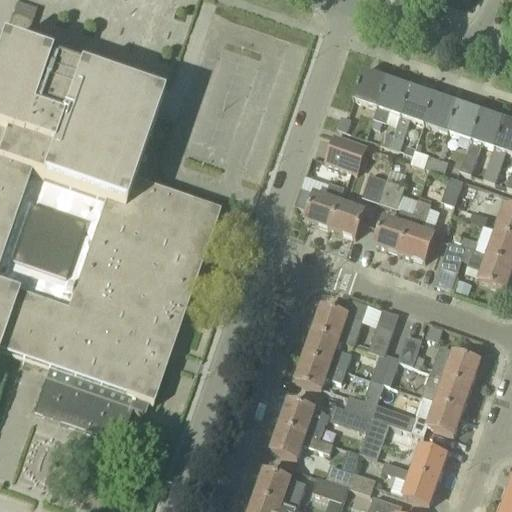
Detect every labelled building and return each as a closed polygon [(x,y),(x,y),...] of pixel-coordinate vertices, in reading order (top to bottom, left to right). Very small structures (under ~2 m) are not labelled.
[(26,40),(35,13),(16,6),(6,34),(26,41),(26,40)] [(133,188),(157,120),(163,103),(81,75),(80,78),(0,51),(0,52),(0,358),(47,374),(32,418),(111,445),(116,429),(125,432),(135,405),(152,411),(219,218),(133,188)] [(353,106),(377,114),(387,87),(363,78),(353,106)] [(400,122),(411,95),(387,87),(377,114),(373,124),(385,128),(388,118),(400,122)] [(411,95),(400,122),(394,140),(389,152),(399,156),(403,144),(410,125),(424,130),(434,103),(411,95)] [(457,111),(434,103),(424,130),(447,138),(457,111)] [(481,119),(457,111),(447,138),(470,146),(481,119)] [(481,150),(494,154),(503,127),(481,119),(470,146),(460,176),(471,180),(481,150)] [(351,125),(341,121),(337,134),(346,137),(351,125)] [(511,129),(503,127),(494,154),(487,172),(483,185),(494,188),(504,158),(511,160),(511,129)] [(379,149),(389,152),(394,140),(384,136),(379,149)] [(334,141),(330,154),(361,166),(366,153),(334,141)] [(357,179),(361,166),(330,154),(325,168),(357,179)] [(424,173),(435,177),(439,164),(428,160),(424,173)] [(439,164),(435,177),(444,180),(448,166),(439,164)] [(387,186),(370,180),(362,203),(379,209),(387,186)] [(454,212),(463,187),(450,182),(441,207),(454,212)] [(387,186),(379,209),(396,215),(404,191),(387,186)] [(330,234),(339,207),(344,193),(329,188),(324,202),(314,199),(301,194),(295,212),(308,216),(305,225),(330,234)] [(418,205),(413,221),(400,258),(425,267),(434,240),(422,236),(431,209),(418,205)] [(339,207),(330,234),(355,243),(365,216),(339,207)] [(496,236),(511,241),(511,213),(505,211),(496,236)] [(399,216),(396,227),(384,222),(374,249),(400,258),(413,221),(399,216)] [(472,217),(469,226),(486,232),(489,223),(472,217)] [(511,241),(496,236),(487,260),(511,269),(511,241)] [(460,251),(477,257),(480,247),(463,242),(460,251)] [(511,275),(511,269),(487,260),(477,257),(460,251),(449,247),(440,272),(457,279),(462,266),(468,268),(467,271),(482,276),(479,286),(505,295),(511,275)] [(354,351),(361,330),(368,311),(343,302),(338,317),(321,311),(313,336),(339,346),(354,351)] [(382,317),(371,350),(368,357),(376,359),(385,362),(386,360),(385,360),(398,323),(382,317)] [(313,336),(304,361),(346,376),(351,361),(336,356),(339,346),(313,336)] [(413,372),(417,360),(422,346),(406,341),(400,360),(398,364),(397,366),(399,367),(413,372)] [(432,378),(471,392),(480,366),(441,353),(432,378)] [(377,368),(371,385),(382,389),(392,362),(386,360),(385,362),(376,359),(373,367),(377,368)] [(341,389),(346,376),(304,361),(295,387),(321,396),(326,383),(341,389)] [(382,389),(384,389),(390,391),(399,367),(397,366),(398,364),(392,362),(382,389)] [(463,417),(471,392),(432,378),(430,378),(421,402),(423,403),(436,407),(463,417)] [(384,389),(382,389),(371,385),(363,406),(349,401),(344,414),(370,423),(372,423),(377,410),(384,389)] [(454,442),(463,417),(436,407),(423,403),(416,424),(384,413),(377,410),(372,423),(389,429),(412,438),(420,440),(424,430),(428,431),(427,433),(454,442)] [(288,405),(280,431),(319,445),(325,429),(312,425),(315,415),(288,405)] [(329,422),(328,425),(365,438),(370,423),(344,414),(333,410),(329,422)] [(412,438),(389,429),(386,439),(393,442),(390,451),(405,457),(412,438)] [(333,449),(319,445),(280,431),(271,456),(297,465),(303,450),(329,460),(333,449)] [(420,451),(411,477),(438,486),(447,461),(420,451)] [(438,486),(411,477),(385,468),(382,477),(408,487),(403,502),(429,511),(438,486)] [(330,470),(325,486),(347,493),(348,493),(353,478),(330,470)] [(264,475),(255,500),(289,511),(297,511),(305,490),(264,475)] [(353,478),(348,493),(370,500),(375,485),(353,478)] [(347,493),(325,486),(317,483),(312,498),(342,508),(347,493)] [(289,511),(255,500),(251,511),(289,511)] [(401,511),(402,511),(373,502),(369,511),(401,511)]
